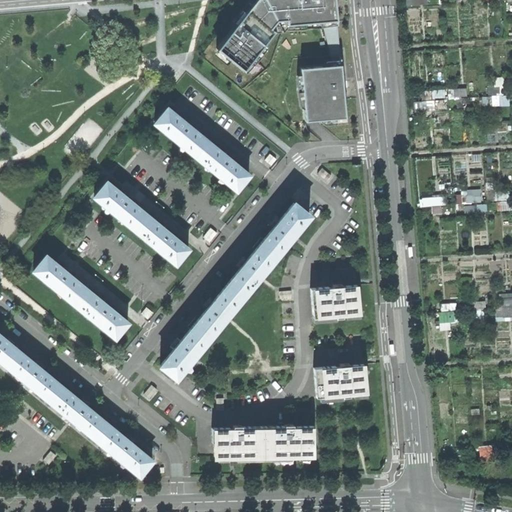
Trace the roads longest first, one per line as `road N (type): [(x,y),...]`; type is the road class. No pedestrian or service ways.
road 1 (residential): [(294,168),(342,212),(306,278),(307,359),(298,382),(270,406),(211,419),(137,362)]
road 2 (tertiary): [(422,503),(388,150)]
road 3 (residential): [(294,168),(137,362)]
road 4 (tertiary): [(422,503),(178,504)]
road 5 (tertiary): [(178,504),(0,506)]
road 6 (residential): [(108,397),(0,308)]
road 7 (residential): [(178,504),(175,454),(108,397)]
